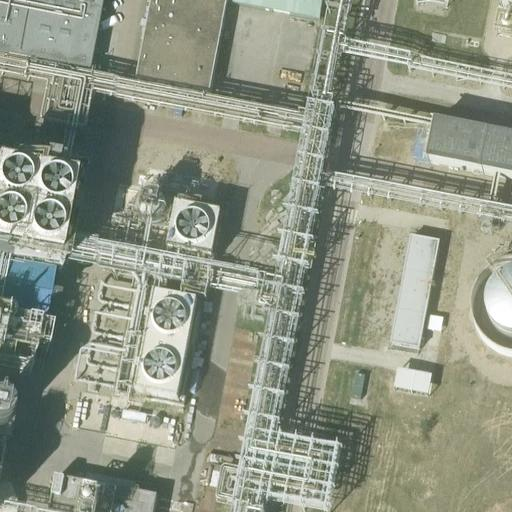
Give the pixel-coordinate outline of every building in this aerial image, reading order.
[(0,0),(0,57),(89,74),(102,0),(0,0)] [(155,0),(139,81),(211,96),(228,0),(155,0)] [(236,0),(234,10),(321,26),(325,0),(236,0)] [(511,0),(502,0),(500,11),(511,13),(511,0)] [(429,164),(511,180),(511,140),(437,126),(429,164)] [(0,173),(0,264),(51,274),(57,238),(67,185),(0,172),(0,173)] [(157,200),(154,200),(151,200),(150,200),(147,201),(146,202),(145,203),(143,205),(141,208),(141,209),(140,210),(140,213),(140,214),(140,216),(140,217),(141,218),(141,220),(142,221),(144,223),(146,226),(147,226),(150,227),(153,228),(154,228),(157,227),(158,227),(161,226),(163,225),(165,223),(166,221),(166,220),(167,219),(167,218),(168,216),(168,215),(168,213),(168,211),(167,210),(167,208),(166,206),(165,205),(164,204),(163,203),(161,202),(158,200),(157,200)] [(223,217),(177,208),(168,254),(214,263),(223,217)] [(394,347),(422,352),(442,244),(414,239),(394,347)] [(511,265),(509,266),(506,268),(503,270),(498,273),(495,276),(494,278),(492,280),(490,282),(489,285),(488,287),(487,289),(486,293),(485,297),(485,299),(485,302),(485,305),(485,308),(486,312),(487,316),(488,318),(489,321),(491,323),(492,325),(495,329),(496,330),(499,332),(502,335),(504,336),(506,338),(510,339),(511,339),(511,265)] [(0,267),(0,321),(39,329),(43,330),(53,277),(0,267)] [(116,395),(185,408),(204,304),(136,291),(116,395)] [(39,329),(0,321),(0,372),(29,378),(39,329)] [(398,376),(394,397),(430,403),(433,382),(398,376)] [(155,511),(158,499),(57,480),(50,511),(155,511)] [(0,511),(16,511),(17,508),(10,488),(0,486),(0,511)]
